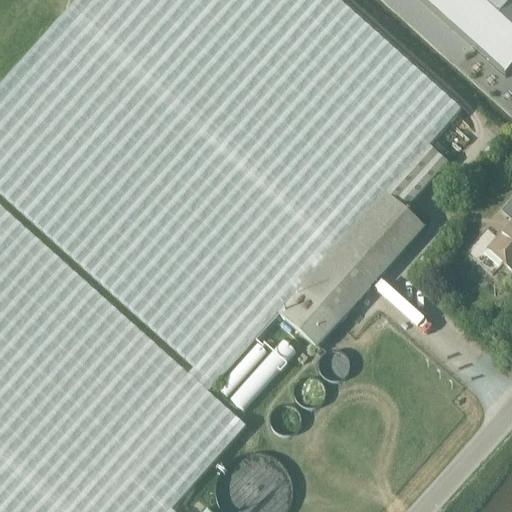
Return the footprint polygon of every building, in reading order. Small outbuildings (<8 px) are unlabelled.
[(335,0),(79,0),(0,88),(0,195),(215,389),(280,317),(429,151),(462,114),(335,0)] [(511,70),(511,0),(416,0),(505,79),(511,70)] [(429,151),(280,317),(318,351),(426,231),(407,214),(448,168),(429,151)] [(511,201),(501,214),(511,223),(511,224),(488,252),(511,274),(511,201)] [(207,397),(186,378),(0,211),(0,511),(172,511),(245,430),(207,397)] [(216,388),(228,399),(269,355),(257,344),(216,388)] [(304,355),(299,361),(304,366),(310,360),(304,355)]
